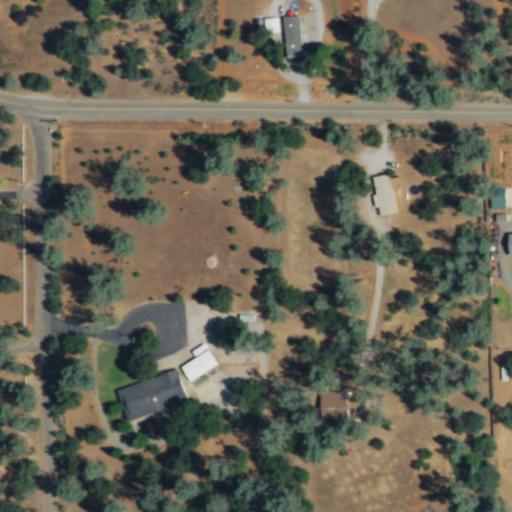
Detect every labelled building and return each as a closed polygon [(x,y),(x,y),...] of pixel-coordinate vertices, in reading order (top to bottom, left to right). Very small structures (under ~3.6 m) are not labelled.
[(300,56),(298,16),(282,16),(284,57),(300,56)] [(277,31),(276,17),(262,18),(263,32),(277,31)] [(394,212),(390,187),(401,185),(399,175),(389,176),(388,172),(372,175),(378,215),(394,212)] [(504,186),(490,186),(490,207),(504,207),(504,186)] [(216,363),(207,348),(179,365),(188,380),(216,363)] [(185,400),(175,369),(115,388),(125,419),(185,400)] [(330,415),(331,419),(345,419),(345,390),(318,390),(319,415),(330,415)]
